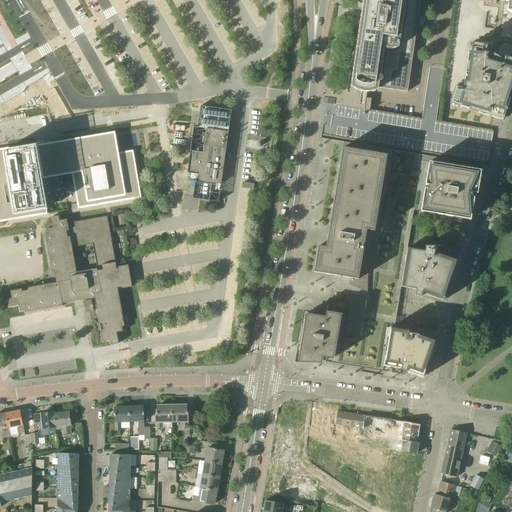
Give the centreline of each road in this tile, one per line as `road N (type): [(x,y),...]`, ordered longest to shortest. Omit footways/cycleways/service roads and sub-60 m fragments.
road 1 (tertiary): [(263,383),(312,46)]
road 2 (residential): [(440,406),(454,317),(511,128)]
road 3 (residential): [(440,406),(263,383)]
road 4 (residential): [(93,385),(263,383)]
road 5 (tertiary): [(242,511),(263,383)]
road 6 (residential): [(91,511),(93,385)]
